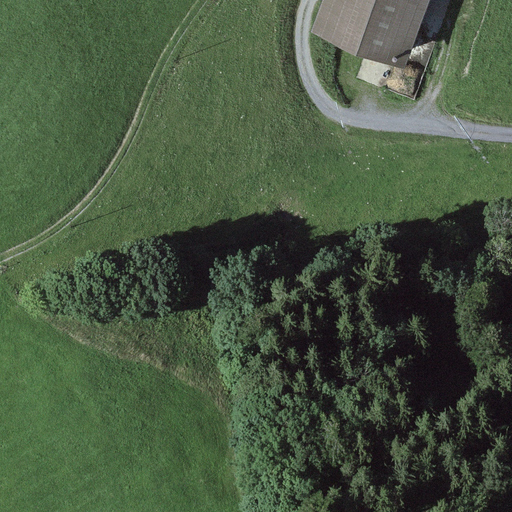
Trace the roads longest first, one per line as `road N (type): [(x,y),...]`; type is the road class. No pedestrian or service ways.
road 1 (track): [(11,259),(105,179),(164,59),(207,0)]
road 2 (track): [(511,137),(352,123),(308,70),(303,19),(311,0)]
